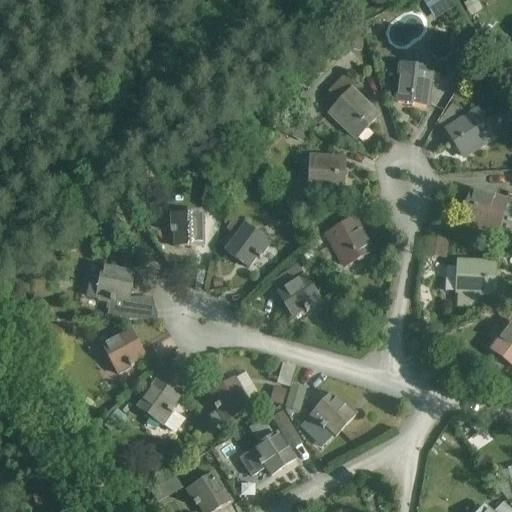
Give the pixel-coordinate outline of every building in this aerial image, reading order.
[(474,0),(463,5),(469,18),(481,12),(474,0)] [(467,29),(457,35),(467,51),(477,44),(467,29)] [(366,42),(348,36),(345,49),(362,54),(366,42)] [(501,72),(511,67),(506,59),(496,64),(501,72)] [(428,107),(430,87),(432,71),(402,67),(397,103),(428,107)] [(331,115),(342,126),(357,140),(378,118),(353,94),(357,89),(345,77),(328,95),(341,106),(331,115)] [(464,159),(481,148),(496,139),(479,113),(448,133),(464,159)] [(310,191),(324,192),(344,193),(346,162),(311,160),(310,191)] [(208,179),(203,207),(219,210),(224,182),(208,179)] [(498,232),(507,203),(472,193),(463,222),(498,232)] [(175,248),(204,247),(203,215),(171,216),(172,235),(174,235),(175,248)] [(226,253),(249,270),(257,259),(260,260),(271,246),(235,220),(227,231),(237,238),(226,253)] [(101,225),(101,229),(104,232),(108,232),(111,229),(111,225),(108,222),(104,222),(101,225)] [(355,222),(328,237),(345,268),(372,254),(355,222)] [(489,248),(491,235),(474,232),(472,246),(489,248)] [(387,236),(385,253),(399,255),(402,239),(387,236)] [(332,259),(327,250),(315,256),(320,265),(332,259)] [(317,263),(311,251),(300,256),(306,268),(317,263)] [(495,267),(459,265),(457,308),(480,310),(480,296),(494,297),(495,267)] [(91,281),(87,298),(97,300),(115,304),(116,301),(129,304),(135,276),(103,269),(101,283),(91,281)] [(307,314),(322,305),(305,278),(278,295),(294,319),(305,312),(307,314)] [(215,291),(225,289),(224,280),(214,281),(215,291)] [(37,297),(26,311),(39,323),(49,312),(49,307),(37,297)] [(43,338),(59,345),(65,330),(49,323),(43,338)] [(511,325),(493,352),(511,365),(511,325)] [(145,359),(132,333),(104,348),(119,376),(135,367),(134,365),(145,359)] [(431,334),(417,341),(417,340),(407,345),(412,354),(434,342),(431,334)] [(442,358),(437,345),(428,349),(433,362),(442,358)] [(281,364),(275,385),(289,389),(294,367),(281,364)] [(216,409),(218,412),(209,417),(216,429),(224,424),(225,425),(252,408),(236,381),(211,396),(218,408),(216,409)] [(157,383),(138,409),(164,428),(172,434),(177,433),(183,424),(182,419),(174,413),(172,411),(180,400),(157,383)] [(277,387),(271,401),(284,406),(289,392),(277,387)] [(336,439),(356,418),(333,396),(311,419),(324,431),(326,429),(336,439)] [(113,433),(118,426),(123,431),(131,422),(117,411),(110,420),(111,420),(105,427),(113,433)] [(284,412),(272,419),(278,429),(290,422),(284,412)] [(476,421),(471,427),(479,433),(483,427),(476,421)] [(252,453),(240,461),(253,480),(267,471),(272,478),(296,462),(278,435),(252,453)] [(506,501),(511,499),(511,467),(502,471),(507,488),(502,490),(506,501)] [(199,507),(202,511),(216,511),(231,503),(215,476),(188,492),(197,508),(199,507)]
